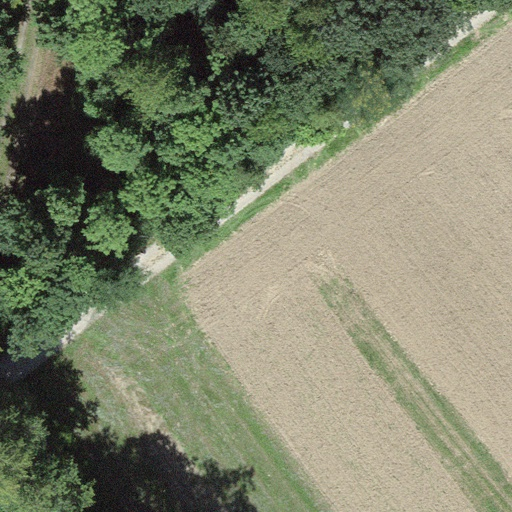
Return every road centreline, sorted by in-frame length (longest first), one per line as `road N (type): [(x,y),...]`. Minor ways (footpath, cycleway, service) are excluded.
road 1 (track): [(511,0),(154,269),(0,367)]
road 2 (track): [(0,198),(36,0)]
